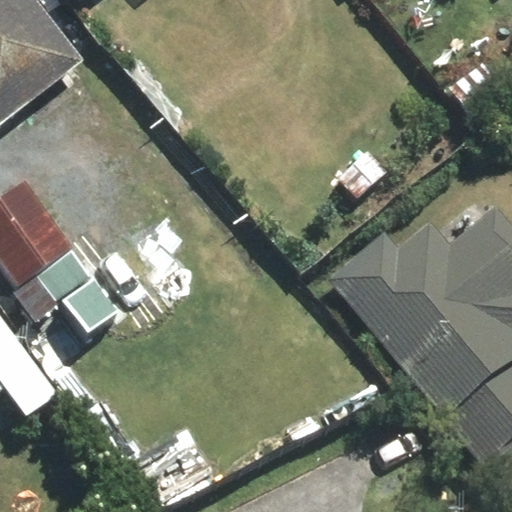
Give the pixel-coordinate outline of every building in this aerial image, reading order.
[(22,0),(0,0),(0,133),(79,74),(22,0)] [(69,0),(78,10),(90,0),(69,0)] [(115,330),(18,196),(0,208),(0,279),(16,301),(33,289),(81,354),(115,330)] [(384,244),(324,292),(490,495),(511,477),(511,243),(491,218),(444,257),(425,234),(395,258),(384,244)] [(0,404),(21,434),(55,409),(0,332),(0,404)]
